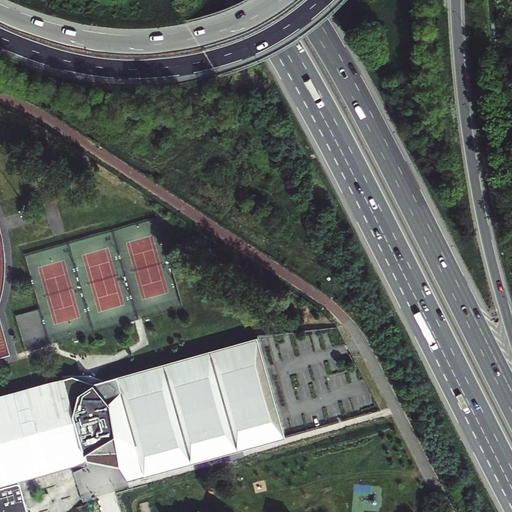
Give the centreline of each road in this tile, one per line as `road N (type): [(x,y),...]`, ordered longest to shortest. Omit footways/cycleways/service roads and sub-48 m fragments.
road 1 (motorway): [(258,0),(321,104),(511,476)]
road 2 (motorway): [(511,401),(300,0)]
road 3 (motorway): [(0,37),(92,65),(162,67),(251,44),(318,0)]
road 4 (motorway): [(511,327),(471,165),(455,0)]
road 5 (motorway): [(275,0),(199,35),(153,44),(82,39),(0,12)]
road 6 (residential): [(447,511),(352,323)]
